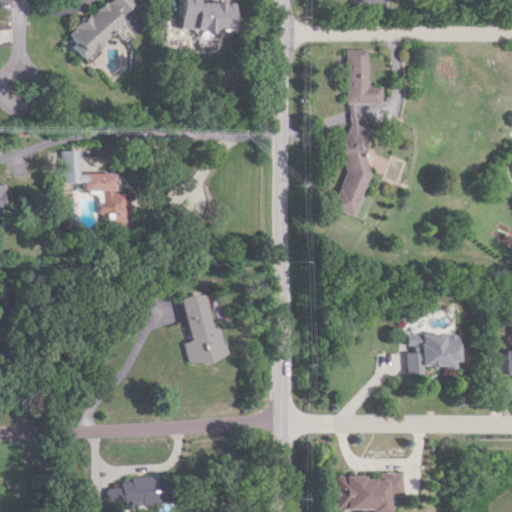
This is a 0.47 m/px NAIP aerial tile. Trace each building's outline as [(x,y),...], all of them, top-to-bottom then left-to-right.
[(81,57),(124,24),(117,15),(133,3),(130,0),(106,0),(66,32),(74,43),(71,45),(81,57)] [(177,0),(176,29),(228,30),(228,2),(194,1),(193,0),(177,0)] [(344,103),(379,103),(379,87),(366,86),(367,49),(345,49),(344,103)] [(327,208),(349,216),(366,172),(363,151),(365,145),(365,141),(370,130),(355,124),(353,113),(347,114),(348,121),(338,148),(341,172),(327,208)] [(76,173),(76,150),(58,150),(58,182),(80,182),(80,190),(99,190),(99,229),(123,229),(123,192),(111,192),(111,172),(76,173)] [(176,297),(185,340),(177,342),(182,363),(219,356),(213,326),(206,327),(199,292),(176,297)] [(503,374),(511,374),(511,326),(511,327),(511,350),(503,350),(503,374)] [(418,366),(452,366),(452,333),(403,333),(403,345),(410,345),(410,352),(402,352),(402,374),(418,374),(418,366)] [(327,475),(327,508),(354,508),(353,511),(377,511),(378,495),(393,495),(393,472),(376,472),(376,476),(327,475)] [(160,476),(112,478),(113,504),(161,503),(160,476)]
